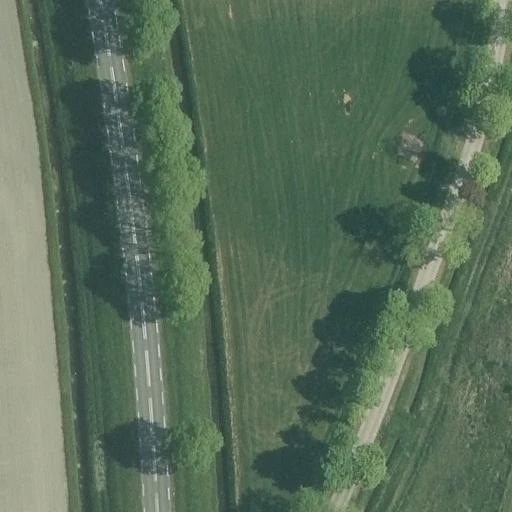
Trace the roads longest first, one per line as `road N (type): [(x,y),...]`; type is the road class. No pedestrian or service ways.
road 1 (unclassified): [(336,511),(475,167),(497,87),(500,0)]
road 2 (secondary): [(160,511),(135,219),(99,0)]
